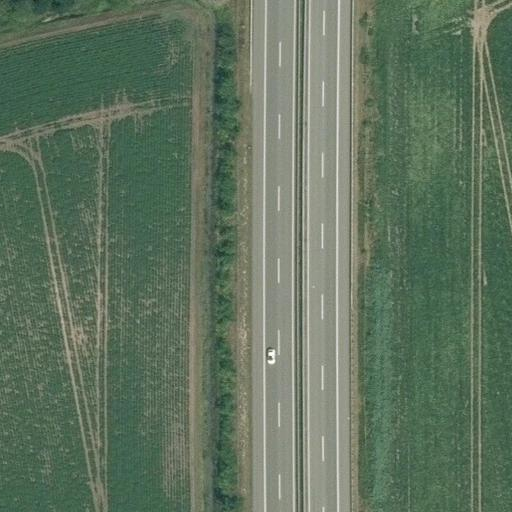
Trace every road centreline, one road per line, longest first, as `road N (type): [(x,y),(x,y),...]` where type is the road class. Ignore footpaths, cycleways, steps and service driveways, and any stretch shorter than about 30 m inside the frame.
road 1 (motorway): [(324,511),(323,0)]
road 2 (motorway): [(268,0),(269,511)]
